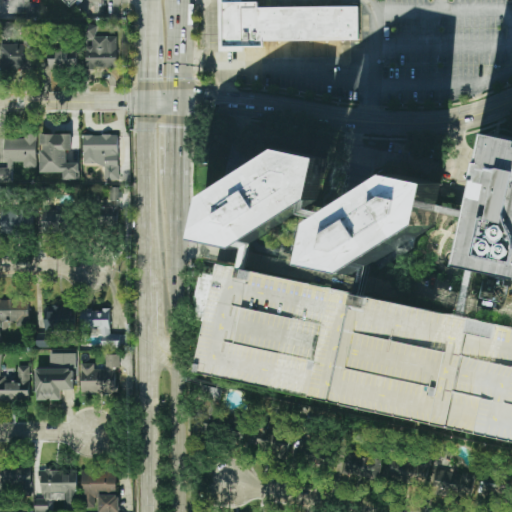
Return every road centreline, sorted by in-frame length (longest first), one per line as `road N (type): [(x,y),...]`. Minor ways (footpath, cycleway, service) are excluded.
road 1 (secondary): [(511,101),(392,127),(180,103)]
road 2 (secondary): [(178,511),(180,211)]
road 3 (secondary): [(146,103),(145,290)]
road 4 (residential): [(146,103),(0,101)]
road 5 (residential): [(372,511),(232,482)]
